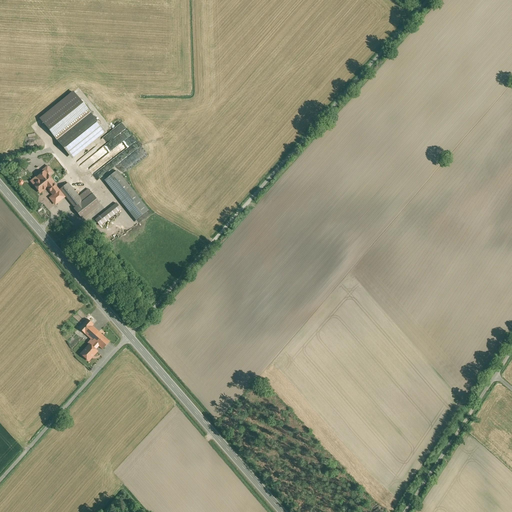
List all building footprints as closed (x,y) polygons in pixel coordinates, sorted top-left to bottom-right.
[(75,92),(42,119),(74,161),(108,133),(75,92)] [(53,195),(59,191),(52,183),(53,182),(44,172),(40,175),(42,178),(34,185),(40,192),(47,187),(53,195)] [(119,172),(106,182),(138,222),(151,211),(119,172)] [(75,208),(74,209),(82,219),(100,204),(92,194),(83,202),(68,183),(60,190),(75,208)] [(59,190),(59,191),(53,195),(50,198),(55,205),(65,197),(59,190)] [(122,210),(118,204),(96,220),(101,227),(122,210)] [(92,340),(99,332),(92,326),(97,321),(90,315),(79,328),(92,340)] [(110,342),(99,332),(92,340),(95,343),(91,347),(89,345),(81,354),(89,361),(97,352),(95,350),(98,346),(103,350),(110,342)]
